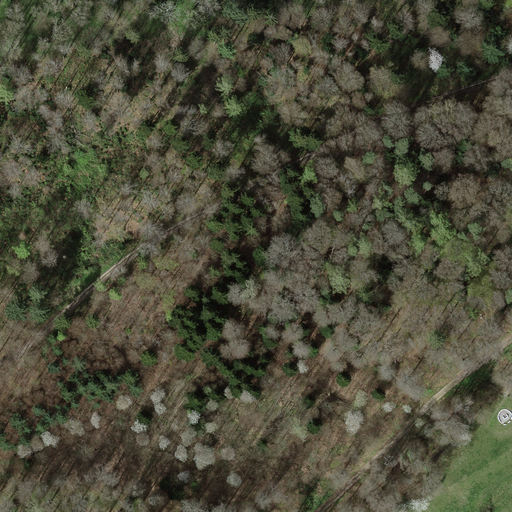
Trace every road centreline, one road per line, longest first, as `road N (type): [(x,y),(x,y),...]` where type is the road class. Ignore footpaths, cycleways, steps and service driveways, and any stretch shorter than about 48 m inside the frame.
road 1 (track): [(0,365),(155,238),(383,118),(511,72)]
road 2 (track): [(307,511),(511,339)]
